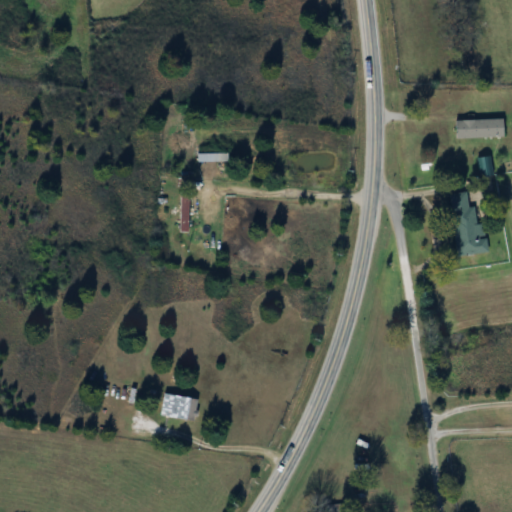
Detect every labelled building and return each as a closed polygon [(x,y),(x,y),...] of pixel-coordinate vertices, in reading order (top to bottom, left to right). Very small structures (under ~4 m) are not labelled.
[(455,138),(506,137),(506,119),(454,120),(455,138)] [(480,170),(482,176),(490,173),(488,167),(480,170)] [(191,233),(191,192),(180,192),(180,233),(191,233)] [(458,257),(487,253),(481,206),(470,208),(468,192),(450,194),(458,257)] [(196,421),(200,398),(166,393),(163,415),(196,421)]
